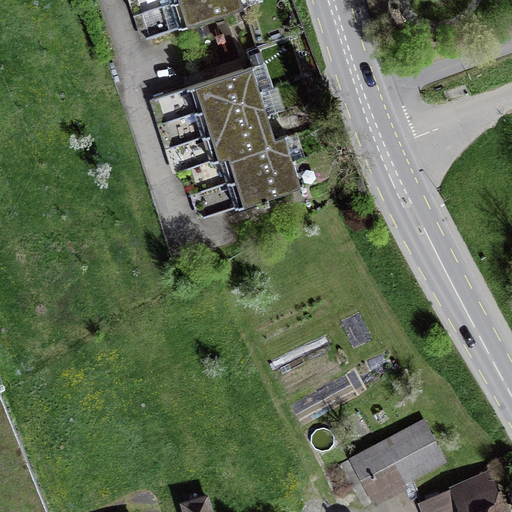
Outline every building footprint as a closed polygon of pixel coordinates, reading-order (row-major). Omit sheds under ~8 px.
[(130,0),(135,14),(178,0),(130,0)] [(241,0),(178,0),(135,14),(143,38),(244,6),(241,0)] [(151,98),(159,123),(260,91),(253,67),(151,98)] [(260,91),(159,123),(167,147),(268,115),(260,91)] [(268,115),(167,147),(175,171),(184,168),(275,139),(268,115)] [(184,168),(192,193),(293,161),(285,136),(275,139),(184,168)] [(293,161),(192,193),(200,217),(301,184),(293,161)] [(49,511),(0,389),(0,511),(49,511)] [(424,420),(351,458),(363,482),(395,465),(403,481),(445,459),(424,420)] [(500,511),(483,473),(443,492),(451,511),(500,511)] [(185,511),(210,511),(206,496),(183,502),(185,511)]
